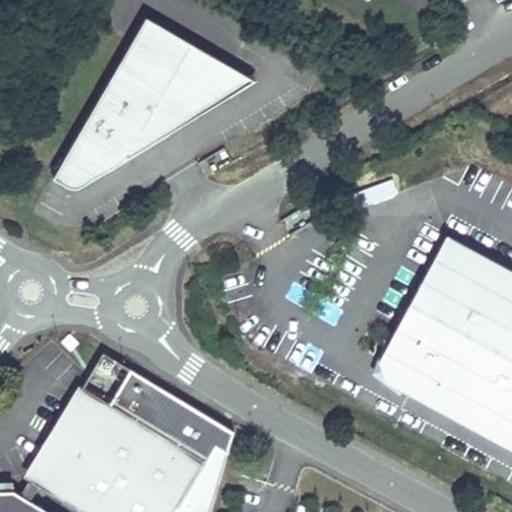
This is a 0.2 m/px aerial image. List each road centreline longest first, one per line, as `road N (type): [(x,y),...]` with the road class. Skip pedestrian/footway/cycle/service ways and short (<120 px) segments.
road 1 (unclassified): [(135,306),(179,235),(511,33)]
road 2 (unclassified): [(447,511),(190,369),(135,306)]
